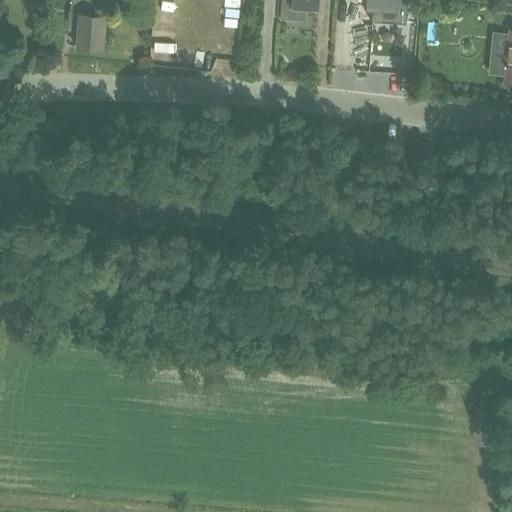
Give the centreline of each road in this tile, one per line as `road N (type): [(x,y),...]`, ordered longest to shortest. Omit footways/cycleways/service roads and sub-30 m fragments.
road 1 (unclassified): [(0,84),(263,94),(511,123)]
road 2 (residential): [(208,511),(0,493)]
